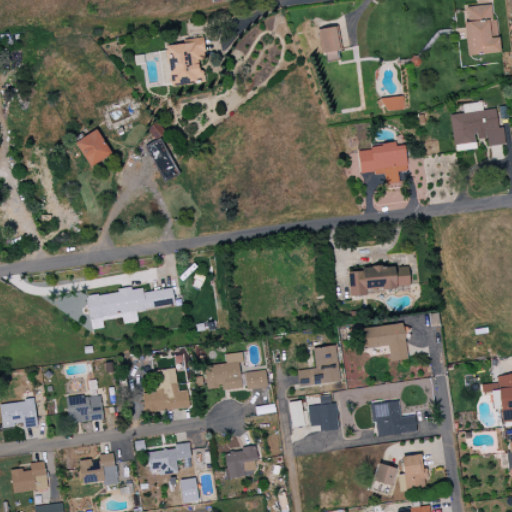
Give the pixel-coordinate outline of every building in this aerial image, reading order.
[(499,53),(497,20),(491,21),(490,5),(463,7),(467,56),(499,53)] [(340,51),(338,27),(319,29),(321,53),(340,51)] [(383,100),(385,112),(404,110),(402,98),(383,100)] [(452,145),(475,142),(475,141),(486,139),(487,147),(504,145),(502,127),(497,128),(495,109),(481,111),(480,103),(461,105),(462,114),(449,115),(452,145)] [(87,167),(110,156),(97,130),(75,141),(87,167)] [(177,175),(162,139),(146,146),(161,182),(177,175)] [(359,175),(384,173),(386,188),(399,187),(398,172),(406,171),(404,145),(395,146),(395,145),(356,149),(359,175)] [(348,270),(350,297),(366,295),(365,290),(409,286),(407,265),(348,270)] [(174,306),(171,289),(142,293),(141,288),(85,297),(91,330),(103,328),(102,320),(121,317),(122,324),(137,322),(135,312),(174,306)] [(387,346),(389,362),(406,360),(402,324),(359,329),(361,349),(387,346)] [(312,348),(314,369),(297,370),(298,387),(338,383),(335,346),(312,348)] [(203,366),(206,390),(221,388),(221,391),(241,388),(238,362),(242,362),(241,353),(224,355),(225,364),(203,366)] [(141,394),(143,413),(188,408),(187,391),(176,392),(174,369),(155,371),(157,392),(141,394)] [(245,390),(266,388),(265,371),(244,373),(245,390)] [(511,374),(495,376),(496,383),(489,384),(491,410),(500,409),(501,422),(511,421),(511,374)] [(308,427),(318,426),(319,432),(335,430),(332,395),(317,397),(318,406),(306,407),(308,427)] [(66,398),(66,423),(101,422),(100,396),(66,398)] [(0,404),(0,419),(1,428),(21,425),(21,429),(36,427),(33,400),(0,404)] [(304,426),(302,401),(288,402),(290,427),(304,426)] [(399,418),(398,401),(370,404),(374,437),(416,433),(414,416),(399,418)] [(146,452),(148,471),(157,471),(158,476),(177,474),(175,460),(190,458),(188,443),(173,445),(174,449),(146,452)] [(256,470),(255,449),(223,451),(225,479),(243,477),(243,471),(256,470)] [(401,457),(404,493),(428,491),(426,468),(421,469),(420,455),(401,457)] [(80,485),(103,483),(103,486),(116,485),(113,456),(78,460),(80,485)] [(28,464),(29,468),(9,472),(12,494),(47,489),(43,462),(28,464)] [(391,485),(395,468),(376,465),(373,482),(391,485)] [(179,480),(180,503),(196,502),(195,479),(179,480)]
